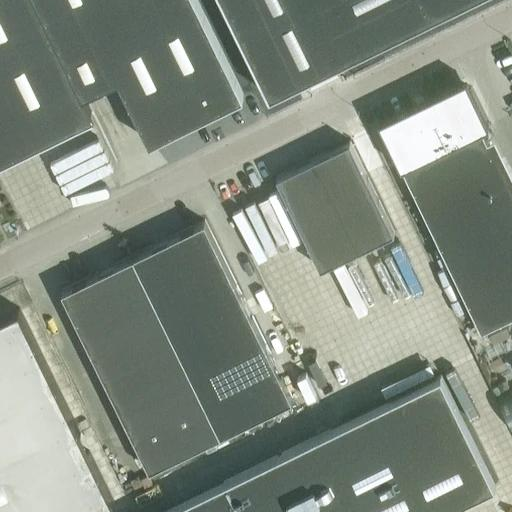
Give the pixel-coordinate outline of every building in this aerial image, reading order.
[(0,0),(0,153),(90,110),(83,94),(36,0),(0,0)] [(197,0),(36,0),(83,94),(118,76),(146,134),(231,92),(235,99),(244,95),(197,0)] [(223,0),(270,94),(461,0),(223,0)] [(466,76),(378,119),(401,167),(406,165),(482,128),(489,125),(470,86),(471,86),(466,76)] [(406,165),(403,166),(481,328),(511,313),(511,189),(482,128),(406,165)] [(350,139),(276,175),(321,266),(394,231),(350,139)] [(135,254),(62,290),(92,351),(121,408),(151,468),(223,433),(293,398),(264,338),(204,219),(135,254)] [(0,511),(95,511),(115,502),(19,307),(0,315),(0,511)] [(446,511),(496,488),(442,376),(160,511),(446,511)] [(511,388),(500,394),(511,418),(511,388)]
